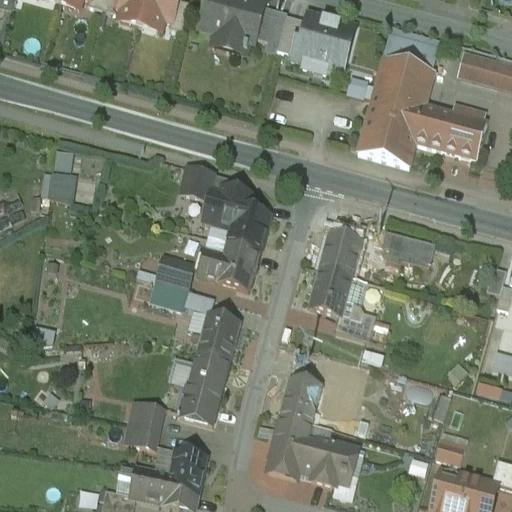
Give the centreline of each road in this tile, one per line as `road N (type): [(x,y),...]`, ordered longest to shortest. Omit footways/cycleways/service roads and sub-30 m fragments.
road 1 (residential): [(315,177),(236,498)]
road 2 (secondary): [(0,88),(315,177)]
road 3 (secondary): [(315,177),(511,229)]
road 4 (residential): [(367,0),(511,39)]
